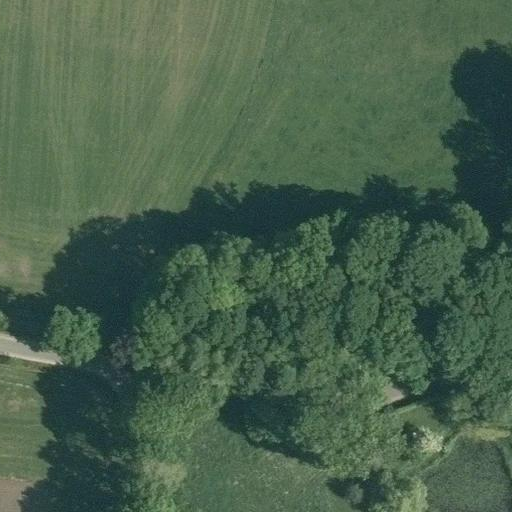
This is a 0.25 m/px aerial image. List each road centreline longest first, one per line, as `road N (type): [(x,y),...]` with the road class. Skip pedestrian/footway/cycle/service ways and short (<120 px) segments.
road 1 (unclassified): [(144,369),(333,397),(375,393),(511,330)]
road 2 (unclassified): [(0,343),(144,369)]
road 3 (unclassified): [(141,511),(144,369)]
